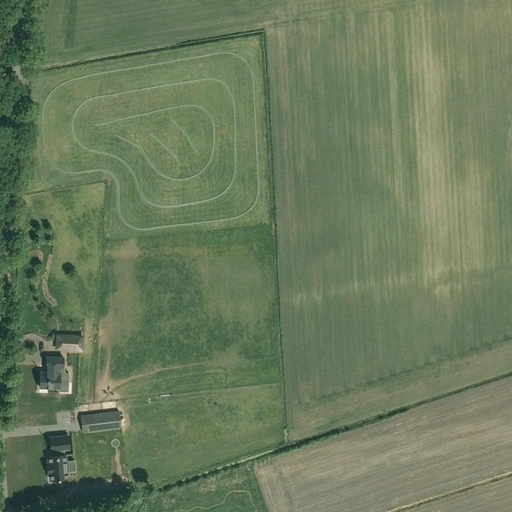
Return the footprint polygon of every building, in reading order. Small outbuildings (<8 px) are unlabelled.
[(82,349),(82,337),(64,335),(63,348),(82,349)] [(41,372),(40,387),(60,387),(60,372),(59,372),(59,366),(64,366),(64,357),(47,357),(47,366),(49,366),(49,372),(41,372)] [(83,432),(121,427),(119,410),(81,415),(83,432)] [(50,437),(51,449),(53,449),(54,455),(48,456),(49,463),(47,463),(48,472),(50,472),(50,479),(67,478),(67,471),(69,471),(68,462),(66,462),(65,455),(62,455),(61,448),(70,448),(69,436),(50,437)] [(143,452),(88,456),(89,479),(145,476),(143,452)]
